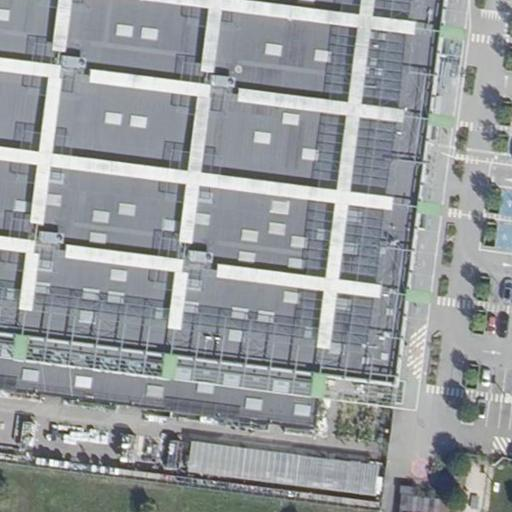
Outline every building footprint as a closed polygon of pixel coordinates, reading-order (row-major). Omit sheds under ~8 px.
[(446,0),(0,0),(0,332),(397,384),(446,0)] [(511,0),(446,0),(397,384),(390,440),(511,456),(511,0)] [(0,354),(0,384),(58,392),(62,362),(22,357),(22,352),(4,349),(4,355),(0,354)] [(318,430),(390,436),(393,407),(380,406),(381,389),(358,387),(357,397),(342,396),(341,410),(320,409),(318,430)] [(463,455),(456,511),(488,511),(495,458),(463,455)] [(296,469),(264,470),(265,483),(296,482),(296,469)] [(397,495),(396,511),(449,511),(450,497),(397,495)]
